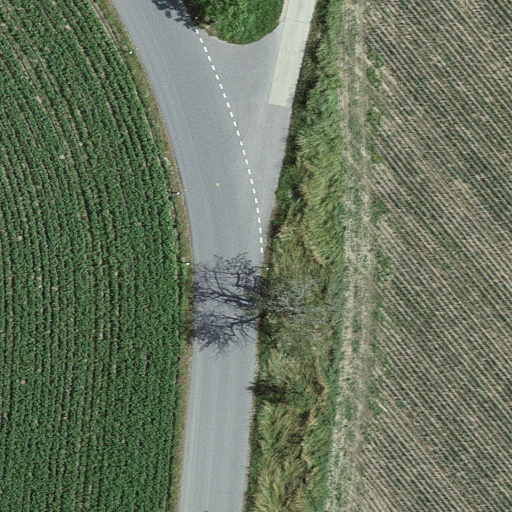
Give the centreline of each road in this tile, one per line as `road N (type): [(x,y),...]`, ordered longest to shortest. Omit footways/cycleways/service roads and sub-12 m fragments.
road 1 (tertiary): [(142,0),(218,154),(227,318),(208,511)]
road 2 (track): [(297,0),(227,318)]
